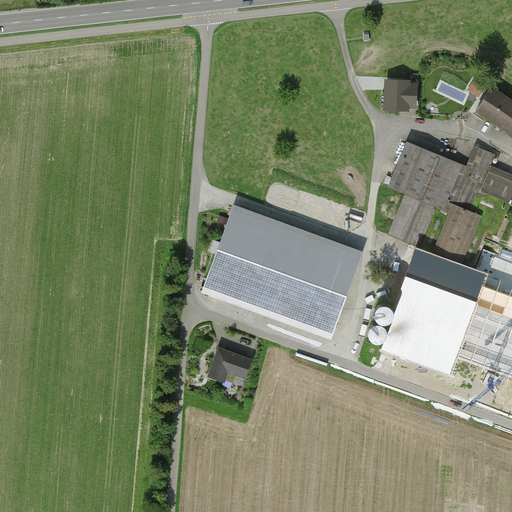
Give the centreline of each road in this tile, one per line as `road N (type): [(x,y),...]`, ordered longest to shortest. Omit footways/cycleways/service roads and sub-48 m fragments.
road 1 (track): [(209,1),(173,511)]
road 2 (track): [(188,308),(511,423)]
road 3 (track): [(335,5),(360,94),(392,129),(481,135),(511,148)]
road 4 (track): [(392,129),(340,361)]
road 5 (primary): [(0,24),(209,1)]
road 6 (track): [(197,185),(367,248)]
